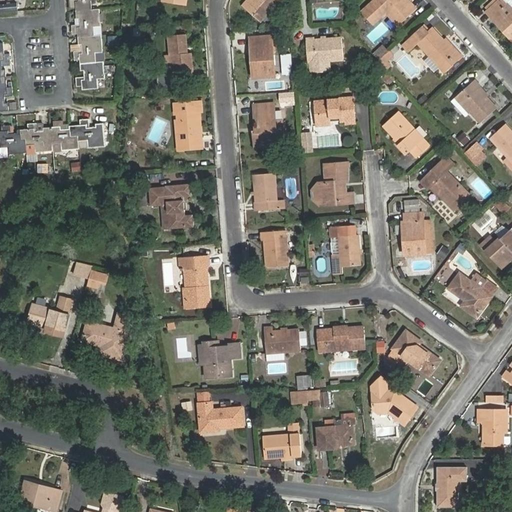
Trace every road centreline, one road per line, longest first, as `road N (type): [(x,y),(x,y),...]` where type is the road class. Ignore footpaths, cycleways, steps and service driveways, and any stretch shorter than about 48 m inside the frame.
road 1 (residential): [(385,292),(243,301),(219,0)]
road 2 (residential): [(127,462),(402,504)]
road 3 (residential): [(60,20),(67,95),(25,98),(19,24)]
road 4 (residential): [(127,462),(134,431),(124,407),(0,368)]
road 5 (residential): [(402,504),(421,451),(485,363)]
road 6 (residential): [(385,292),(371,159)]
road 7 (residential): [(0,427),(127,462)]
road 8 (residential): [(485,363),(385,292)]
